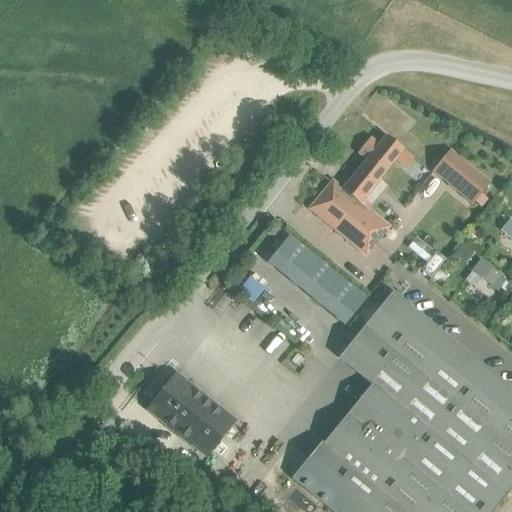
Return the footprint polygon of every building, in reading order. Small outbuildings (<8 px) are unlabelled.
[(367,211),(375,201),(377,202),(388,189),(376,180),(400,150),(385,138),(342,191),(331,181),(308,210),(364,256),(387,227),(367,211)] [(450,150),(433,172),(473,205),(491,183),(450,150)] [(511,220),(503,231),(511,237),(511,220)] [(346,324),(367,297),(289,234),(268,261),(346,324)] [(432,264),(440,254),(416,237),(409,247),(432,264)] [(479,259),(471,272),(500,290),(508,276),(479,259)] [(377,303),(382,297),(375,292),(371,298),(377,303)] [(320,445),(292,480),(330,511),(492,511),(511,488),(511,391),(392,293),(338,359),(371,386),(322,447),(320,445)] [(204,457),(232,421),(175,375),(171,380),(147,411),(204,457)]
